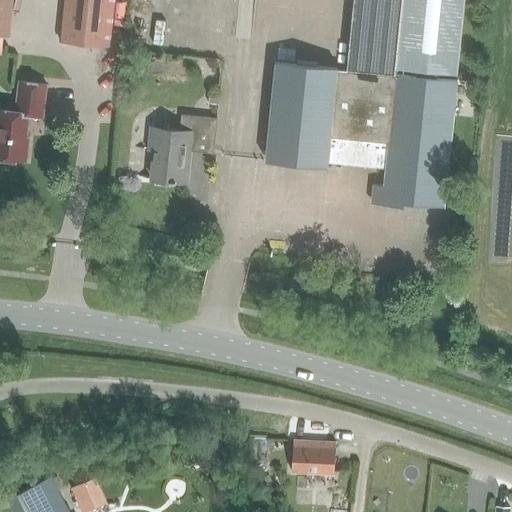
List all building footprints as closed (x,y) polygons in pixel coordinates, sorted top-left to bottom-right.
[(14,26),(15,0),(0,0),(0,47),(5,48),(6,25),(14,26)] [(108,46),(113,0),(63,0),(60,41),(108,46)] [(353,0),(346,71),(336,70),(336,68),(276,62),(266,160),(326,166),(327,162),(386,168),(384,185),(383,200),(403,202),(443,206),(455,80),(436,78),(436,72),(456,74),(463,0),(353,0)] [(0,157),(26,160),(28,138),(26,137),(29,115),(42,117),(46,85),(18,82),(15,112),(0,110),(0,157)] [(213,153),(216,118),(181,115),(179,131),(151,128),(149,149),(154,150),(152,178),(185,181),(189,140),(213,143),(212,153),(213,153)] [(334,474),(336,442),(293,440),(291,471),(334,474)] [(12,511),(69,511),(50,473),(4,495),(12,511)] [(84,511),(106,503),(95,477),(70,487),(80,511),(84,511)]
